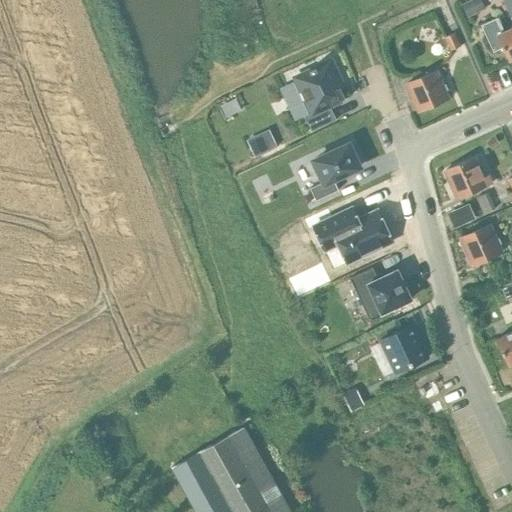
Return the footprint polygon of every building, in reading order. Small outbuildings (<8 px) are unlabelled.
[(472,0),(469,0),(461,4),(467,17),(477,12),(472,0)] [(497,18),(481,25),(493,52),(502,48),(508,61),(511,59),(511,26),(503,31),(497,18)] [(459,46),(454,33),(445,37),(451,50),(459,46)] [(333,63),(298,79),(314,115),(307,117),(314,132),(339,121),(332,106),(347,99),(341,89),(345,88),(333,63)] [(448,98),(436,71),(406,84),(418,111),(448,98)] [(263,138),(249,144),(254,155),(276,145),(269,130),(261,133),(263,138)] [(495,137),(487,142),(490,148),(499,143),(495,137)] [(350,140),(309,159),(321,183),(310,188),(315,200),(338,190),(334,182),(363,169),(350,140)] [(457,198),(486,185),(492,182),(489,174),(482,176),(474,157),(445,170),(457,198)] [(328,209),(305,219),(308,228),(313,225),(331,217),(328,209)] [(331,217),(313,225),(325,250),(337,244),(347,263),(392,241),(377,210),(352,221),(347,210),(331,217)] [(503,251),(490,224),(459,238),(471,266),(503,251)] [(375,264),(352,276),(372,316),(414,295),(400,265),(381,275),(375,264)] [(324,268),(297,281),(303,294),(330,281),(324,268)] [(511,282),(503,286),(508,297),(511,295),(511,282)] [(398,375),(430,360),(413,328),(381,344),(398,375)] [(511,331),(510,333),(497,338),(508,366),(511,364),(511,331)] [(356,389),(343,395),(351,410),(363,404),(356,389)] [(198,511),(290,511),(243,427),(173,467),(198,511)]
